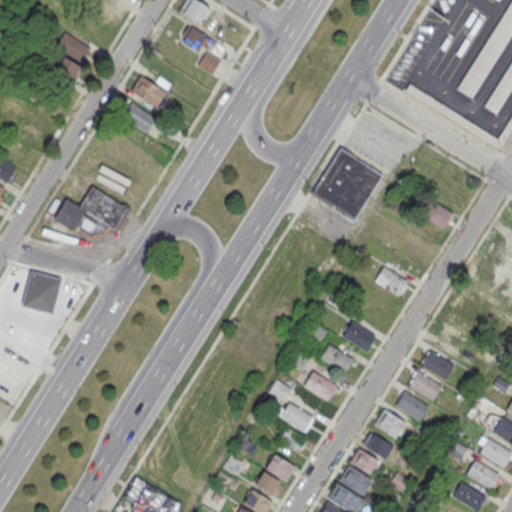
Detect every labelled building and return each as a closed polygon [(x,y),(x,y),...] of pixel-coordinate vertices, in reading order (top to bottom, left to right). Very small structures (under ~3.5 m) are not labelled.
[(185,0),(179,10),(202,25),(212,10),(197,0),(185,0)] [(511,0),(456,88),(470,97),(511,30),(511,0)] [(183,41),(192,26),(217,41),(211,50),(201,44),(198,50),(183,41)] [(60,48),(70,32),(92,46),(82,62),(60,48)] [(48,66),(58,51),(80,65),(70,80),(48,66)] [(198,65),(212,73),(220,60),(206,51),(198,65)] [(511,61),(511,85),(495,113),(484,106),(511,61)] [(130,90),(156,107),(165,92),(140,75),(130,90)] [(404,89),(498,148),(511,125),(511,113),(497,138),(409,82),(404,89)] [(120,114),(145,131),(155,116),(129,99),(120,114)] [(13,129),(33,142),(42,127),(22,114),(13,129)] [(312,194),(352,220),(381,174),(340,148),(312,194)] [(0,177),(0,155),(18,167),(9,183),(0,177)] [(0,202),(8,190),(0,184),(0,202)] [(53,218),(66,198),(79,206),(91,185),(128,207),(114,229),(108,226),(105,232),(92,235),(77,226),(74,231),(53,218)] [(442,228),(452,213),(428,199),(419,214),(442,228)] [(383,267),(375,280),(397,294),(406,280),(383,267)] [(59,287),(28,281),(21,317),(51,323),(59,287)] [(318,342),(305,334),(312,322),(325,330),(318,342)] [(352,322),(344,336),(366,350),(374,336),(352,322)] [(329,344),(321,358),(343,371),(351,358),(329,344)] [(288,360),(301,368),(309,355),(296,347),(288,360)] [(421,364),(429,350),(452,365),(444,378),(421,364)] [(313,370),(305,384),(327,397),(335,384),(313,370)] [(409,385),(418,371),(441,386),(432,399),(409,385)] [(503,391),(492,384),(497,375),(508,382),(503,391)] [(282,400),(268,391),(276,379),(289,387),(282,400)] [(396,405),(405,391),(428,406),(419,419),(396,405)] [(289,403),(280,417),(303,430),(311,417),(289,403)] [(373,423),(383,408),(404,422),(394,437),(373,423)] [(511,441),(493,429),(502,416),(511,422),(511,441)] [(279,437),(297,449),(305,438),(287,426),(279,437)] [(383,458),(364,445),(373,432),(392,445),(383,458)] [(251,454),(236,444),(243,434),(258,444),(251,454)] [(479,451),(488,437),(511,452),(502,465),(479,451)] [(446,451),(459,460),(467,447),(455,439),(446,451)] [(368,474),(349,461),(358,448),(377,461),(368,474)] [(265,468),(275,453),(294,465),(284,480),(265,468)] [(234,474),(223,466),(231,454),(243,461),(234,474)] [(466,473),(475,459),(498,474),(489,487),(466,473)] [(362,494),(338,479),(348,464),(372,479),(362,494)] [(223,489),(212,482),(220,469),(231,477),(223,489)] [(253,484),(263,470),(282,482),(272,497),(253,484)] [(401,491),(389,482),(396,471),(408,480),(401,491)] [(124,493),(157,511),(178,511),(180,509),(131,480),(124,493)] [(453,494),(461,481),(484,495),(476,509),(453,494)] [(328,496),(337,483),(360,497),(351,511),(328,496)] [(257,511),(243,503),(253,488),(272,500),(264,511),(257,511)] [(211,498),(217,502),(221,495),(216,491),(211,498)] [(376,506),(385,511),(389,511),(395,502),(384,495),(376,506)] [(321,511),(328,502),(344,511),(321,511)]
